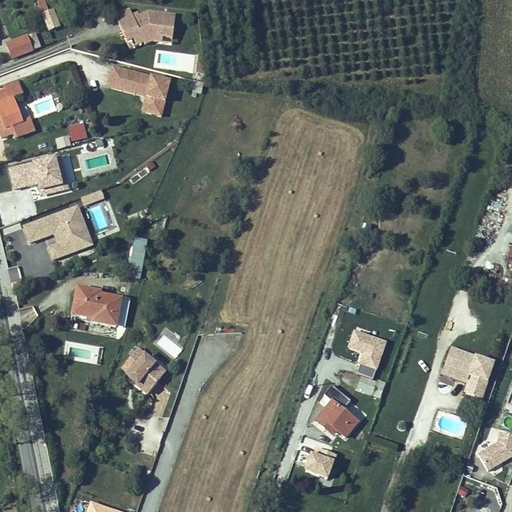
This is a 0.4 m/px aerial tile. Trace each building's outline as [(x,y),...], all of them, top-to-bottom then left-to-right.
[(42,0),(41,0),(38,2),(43,14),(48,12),(42,0)] [(128,8),(114,10),(126,40),(132,37),(136,44),(143,40),(147,42),(151,40),(160,40),(161,35),(172,36),(174,14),(147,11),(138,15),(137,12),(131,14),(128,8)] [(35,33),(27,36),(33,51),(41,48),(35,33)] [(33,51),(27,36),(8,44),(13,59),(33,51)] [(202,54),(196,53),(193,71),(204,73),(202,54)] [(123,87),(127,72),(112,69),(107,88),(146,98),(147,93),(123,87)] [(169,83),(127,72),(123,87),(147,93),(146,98),(151,99),(147,114),(161,117),(169,83)] [(0,92),(0,115),(2,120),(0,120),(0,124),(5,137),(23,131),(21,124),(22,123),(13,98),(23,94),(18,80),(5,85),(7,90),(0,92)] [(151,99),(146,98),(142,113),(147,114),(151,99)] [(70,128),(73,141),(85,139),(83,125),(70,128)] [(57,150),(71,146),(68,135),(54,139),(57,150)] [(70,189),(61,153),(8,168),(13,189),(35,183),(39,197),(70,189)] [(75,200),(23,221),(30,239),(54,230),(59,241),(49,245),(53,257),(91,242),(75,200)] [(120,266),(119,278),(142,281),(147,240),(133,238),(130,267),(120,266)] [(52,276),(52,264),(20,264),(20,276),(52,276)] [(7,269),(11,282),(21,279),(17,266),(7,269)] [(121,301),(99,297),(90,295),(91,292),(78,290),(73,316),(84,318),(93,320),(93,323),(116,327),(121,301)] [(377,372),(387,341),(352,330),(345,351),(362,357),(359,366),(377,372)] [(472,377),(466,394),(482,400),(494,365),(451,349),(445,368),(469,376),(472,377)] [(124,369),(132,376),(133,374),(142,381),(140,383),(151,392),(166,374),(138,351),(124,369)] [(469,376),(445,368),(442,374),(466,383),(469,376)] [(377,381),(379,376),(365,371),(358,391),(372,396),(377,381)] [(132,376),(129,379),(149,395),(151,392),(140,383),(142,381),(133,374),(132,376)] [(377,381),(372,396),(377,398),(383,383),(377,381)] [(332,386),(324,396),(332,402),(315,422),(324,429),(328,425),(336,431),(345,437),(357,422),(343,411),(350,401),(332,386)] [(333,436),(336,431),(328,425),(324,429),(333,436)] [(496,442),(476,454),(486,469),(511,454),(511,436),(499,433),(496,442)] [(328,480),(337,455),(313,447),(305,472),(328,480)] [(457,495),(464,498),(468,490),(460,487),(457,495)] [(119,511),(90,502),(86,511),(119,511)]
